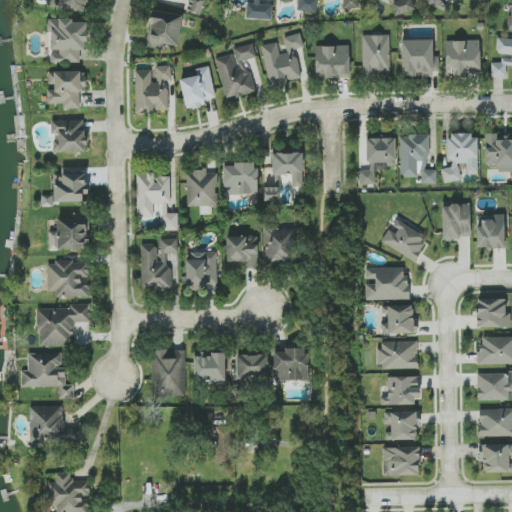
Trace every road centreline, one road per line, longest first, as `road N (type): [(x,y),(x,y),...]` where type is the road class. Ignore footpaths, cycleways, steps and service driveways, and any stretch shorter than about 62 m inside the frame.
road 1 (residential): [(511,103),(310,109),(184,140),(112,144)]
road 2 (residential): [(113,378),(112,71),(121,0)]
road 3 (residential): [(447,497),(442,279)]
road 4 (residential): [(262,310),(118,321)]
road 5 (residential): [(511,495),(373,498)]
